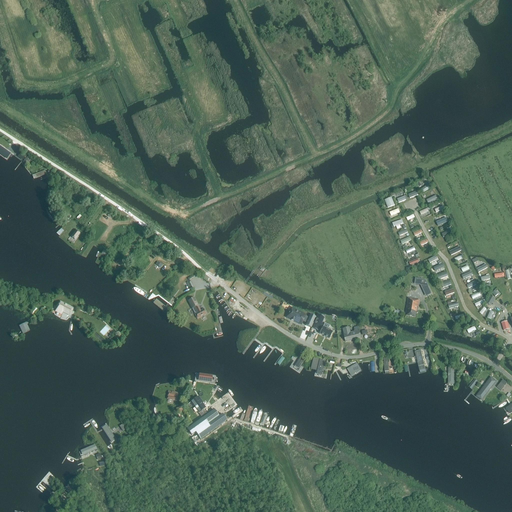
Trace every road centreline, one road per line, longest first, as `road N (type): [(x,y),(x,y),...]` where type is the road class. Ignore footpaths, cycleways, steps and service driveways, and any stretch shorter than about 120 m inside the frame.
road 1 (track): [(470,0),(442,22),(381,116),(336,146),(185,213),(166,209),(0,102)]
road 2 (residential): [(206,273),(272,324),(333,354),(427,343),(481,357),(511,379)]
road 3 (track): [(103,0),(95,7),(110,64),(56,85),(22,82),(0,19)]
road 4 (track): [(316,155),(236,0)]
